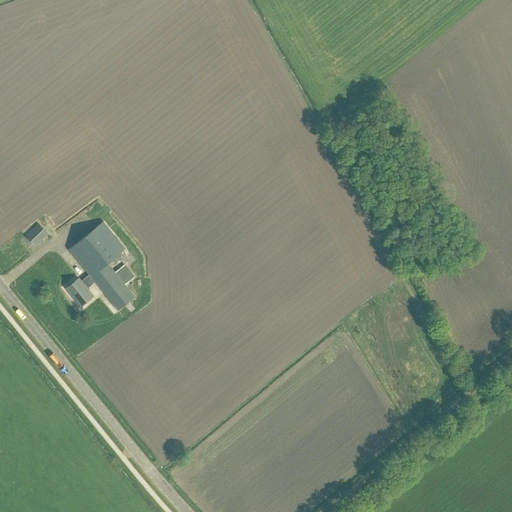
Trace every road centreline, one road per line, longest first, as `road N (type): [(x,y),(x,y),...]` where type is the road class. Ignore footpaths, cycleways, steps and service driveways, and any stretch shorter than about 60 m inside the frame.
road 1 (tertiary): [(0,286),(187,511)]
road 2 (track): [(322,511),(511,353)]
